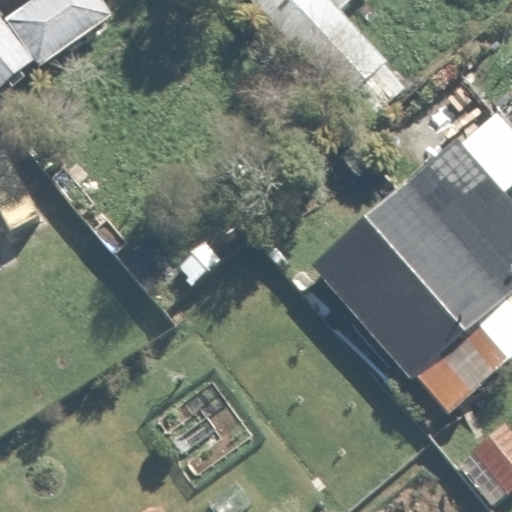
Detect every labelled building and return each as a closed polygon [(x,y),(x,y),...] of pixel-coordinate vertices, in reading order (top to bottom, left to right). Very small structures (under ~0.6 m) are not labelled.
[(0,0),(0,98),(114,11),(105,0),(18,0),(1,13),(0,12),(0,0)] [(249,0),(363,121),(405,82),(335,8),(343,0),(249,0)] [(427,70),(397,100),(429,131),(459,101),(427,70)] [(511,127),(496,111),(455,149),(438,130),(299,259),(445,415),(511,352),(511,127)] [(162,258),(188,288),(239,245),(213,215),(162,258)] [(511,449),(488,423),(446,462),(485,505),(511,480),(511,449)]
